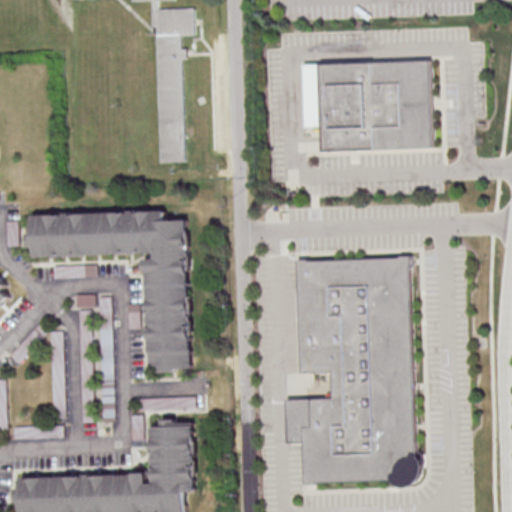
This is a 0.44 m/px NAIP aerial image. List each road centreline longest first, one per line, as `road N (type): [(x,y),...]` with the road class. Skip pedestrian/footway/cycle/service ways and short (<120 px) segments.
road 1 (residential): [(2,454),(127,443),(123,295)]
road 2 (residential): [(123,295),(122,286),(43,288),(0,349),(2,454)]
road 3 (tertiary): [(511,333),(504,348),(509,511)]
